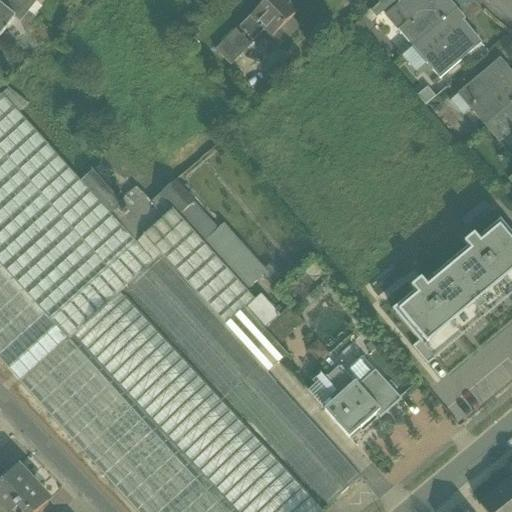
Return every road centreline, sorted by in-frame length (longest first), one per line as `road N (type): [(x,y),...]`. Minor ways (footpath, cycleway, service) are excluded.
road 1 (residential): [(0,399),(106,511)]
road 2 (secondary): [(412,511),(511,429)]
